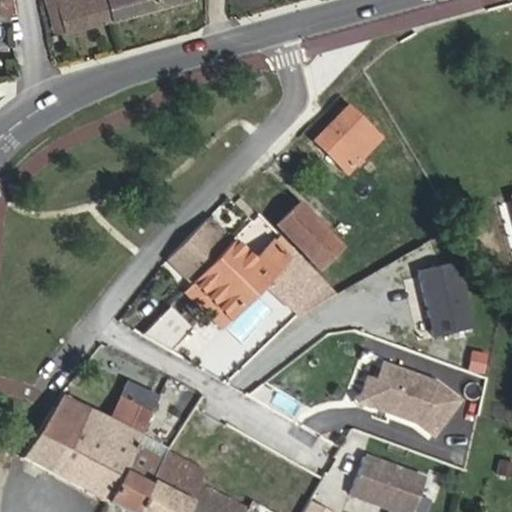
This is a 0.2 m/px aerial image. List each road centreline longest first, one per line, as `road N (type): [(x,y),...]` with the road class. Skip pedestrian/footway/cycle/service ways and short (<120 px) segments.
road 1 (residential): [(53,381),(154,248),(309,94),(297,29)]
road 2 (secondary): [(47,104),(297,29)]
